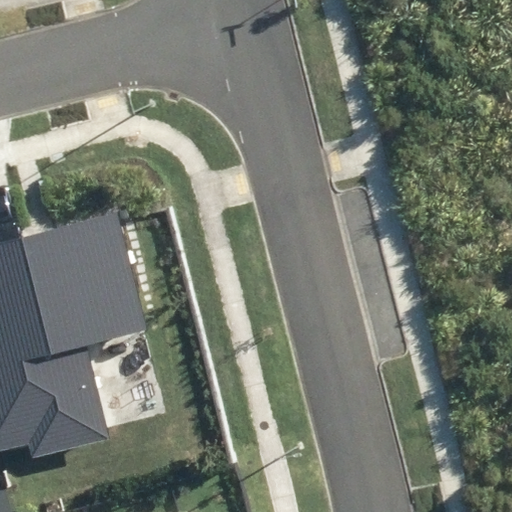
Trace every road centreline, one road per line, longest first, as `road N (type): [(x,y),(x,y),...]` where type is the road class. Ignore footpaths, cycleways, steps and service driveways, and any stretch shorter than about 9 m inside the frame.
road 1 (residential): [(368,511),(244,9)]
road 2 (residential): [(0,76),(244,9)]
